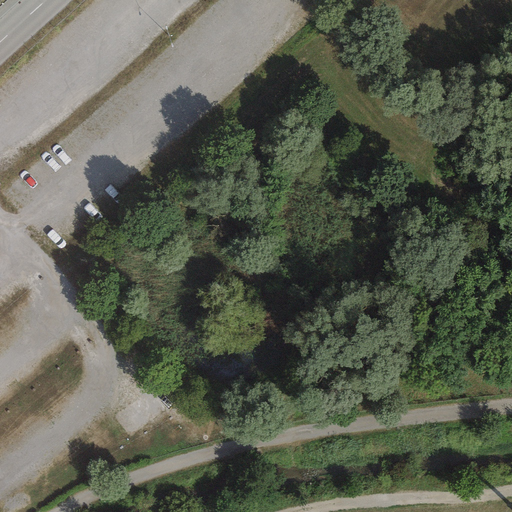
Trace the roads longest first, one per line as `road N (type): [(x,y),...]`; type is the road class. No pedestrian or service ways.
road 1 (track): [(511,405),(328,426),(184,460),(61,511)]
road 2 (track): [(312,511),(362,501),(511,498)]
